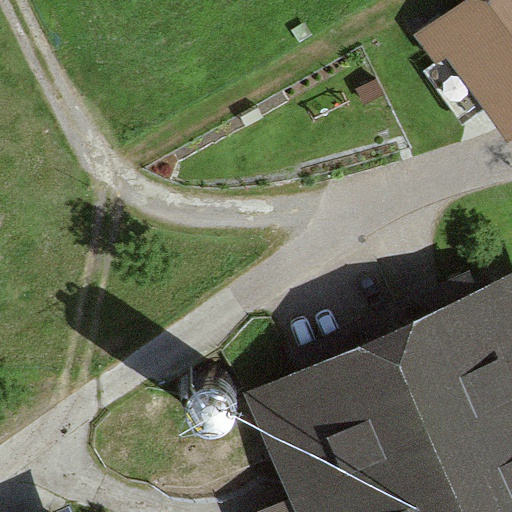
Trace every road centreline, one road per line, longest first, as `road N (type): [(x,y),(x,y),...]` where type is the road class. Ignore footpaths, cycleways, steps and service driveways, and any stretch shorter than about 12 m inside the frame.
road 1 (track): [(368,193),(262,215),(165,203),(133,187),(79,127),(17,0)]
road 2 (track): [(0,467),(309,248),(368,193)]
